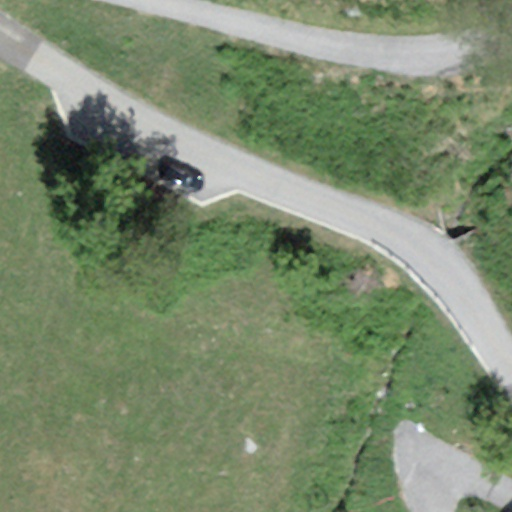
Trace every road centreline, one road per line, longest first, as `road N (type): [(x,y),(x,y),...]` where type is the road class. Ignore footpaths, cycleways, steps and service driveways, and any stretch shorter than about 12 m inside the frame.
road 1 (residential): [(511,371),(432,258),(180,143),(0,26)]
road 2 (track): [(154,0),(511,79)]
